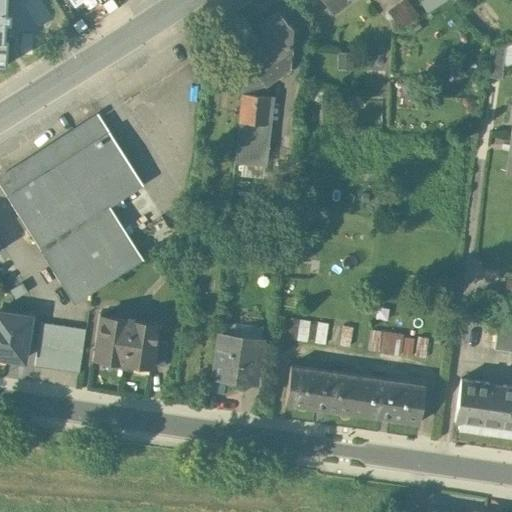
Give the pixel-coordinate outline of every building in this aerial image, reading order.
[(0,0),(0,65),(5,66),(7,36),(3,35),(4,20),(8,21),(9,10),(5,9),(5,0),(0,0)] [(323,0),(333,12),(348,0),(323,0)] [(408,0),(398,0),(388,8),(402,26),(419,14),(408,0)] [(418,0),(425,9),(440,0),(418,0)] [(273,31),(247,49),(258,63),(254,66),(267,83),(289,65),(293,28),(280,10),(265,21),(273,31)] [(506,45),(491,49),(488,71),(502,73),(506,45)] [(353,51),(337,51),(337,69),(353,69),(353,51)] [(254,66),(244,72),(242,93),(265,96),(267,83),(254,66)] [(265,96),(242,93),(240,122),(268,125),(271,96),(265,96)] [(98,115),(0,177),(0,186),(40,249),(39,249),(72,300),(141,256),(109,205),(142,183),(98,115)] [(268,125),(240,122),(237,147),(265,150),(268,125)] [(241,220),(229,219),(227,240),(239,241),(241,220)] [(0,357),(24,361),(31,314),(0,309),(0,357)] [(158,323),(99,314),(93,356),(152,365),(152,363),(155,340),(158,323)] [(298,318),(289,316),(286,337),(295,338),(298,318)] [(298,318),(295,338),(305,340),(309,319),(298,318)] [(85,327),(40,321),(37,342),(82,349),(85,327)] [(327,322),(316,321),(313,341),(324,343),(327,322)] [(342,324),(338,344),(348,346),(352,326),(342,324)] [(511,327),(496,325),(493,348),(511,350),(511,327)] [(381,330),(370,328),(367,348),(378,350),(381,330)] [(402,333),(381,330),(378,350),(399,354),(402,333)] [(260,337),(219,331),(213,373),(248,379),(252,354),(257,355),(260,337)] [(413,338),(403,336),(401,354),(410,355),(413,338)] [(427,337),(416,336),(413,356),(424,358),(427,337)] [(167,341),(155,340),(152,363),(164,365),(167,341)] [(37,342),(37,343),(34,364),(78,371),(82,349),(37,342)] [(351,411),(356,372),(289,362),(283,401),(351,411)] [(418,421),(423,382),(356,372),(351,411),(418,421)] [(511,384),(460,377),(454,419),(459,420),(458,428),(459,428),(460,427),(473,429),(474,421),(506,426),(505,433),(511,434),(511,384)]
